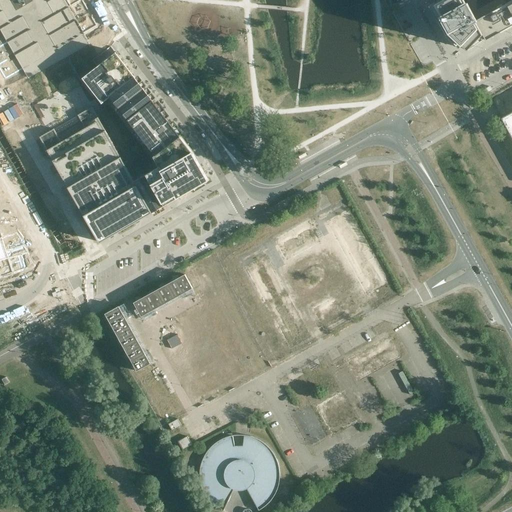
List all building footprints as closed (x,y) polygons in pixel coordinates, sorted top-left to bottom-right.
[(0,0),(0,73),(1,73),(5,79),(22,69),(0,30),(0,0)] [(0,0),(0,30),(22,69),(45,56),(37,42),(34,44),(27,32),(31,30),(22,16),(10,23),(0,6),(0,0)] [(45,0),(46,2),(54,14),(40,22),(57,50),(79,38),(81,42),(87,39),(84,34),(64,0),(45,0)] [(64,0),(84,34),(100,25),(85,0),(64,0)] [(511,0),(503,0),(504,4),(494,9),(494,8),(489,10),(490,12),(480,16),(479,14),(473,17),(463,0),(435,0),(435,2),(432,4),(429,5),(438,21),(442,19),(446,25),(450,32),(446,35),(459,48),(462,45),(468,51),(485,39),(486,41),(487,40),(493,36),(499,33),(511,26),(511,0)] [(116,52),(115,53),(97,67),(82,78),(87,84),(95,95),(102,104),(110,97),(112,100),(138,133),(142,130),(145,127),(150,134),(148,135),(151,139),(151,140),(146,144),(155,155),(153,157),(158,164),(159,167),(146,174),(164,206),(171,202),(205,182),(209,180),(208,178),(206,174),(204,172),(202,167),(200,165),(200,164),(194,167),(191,162),(192,162),(189,157),(194,154),(194,153),(193,152),(192,151),(191,152),(192,153),(189,154),(178,140),(180,138),(181,139),(182,138),(180,136),(178,138),(174,133),(173,132),(173,131),(170,127),(172,125),(168,120),(166,122),(165,121),(160,115),(163,113),(162,112),(160,114),(156,110),(155,108),(151,104),(154,102),(153,100),(150,102),(147,98),(147,97),(149,95),(148,95),(146,97),(145,96),(142,92),(145,90),(143,88),(141,90),(138,86),(137,85),(140,83),(139,83),(137,85),(136,84),(133,80),(135,78),(135,77),(135,76),(134,75),(131,71),(125,64),(124,63),(123,61),(121,58),(120,57),(119,56),(116,52)] [(95,112),(92,107),(77,115),(85,128),(61,142),(54,129),(48,132),(39,137),(100,243),(103,241),(111,237),(118,233),(134,223),(152,213),(134,181),(95,112)] [(511,109),(502,114),(511,134),(511,109)] [(184,140),(182,138),(181,139),(180,138),(178,140),(180,144),(189,154),(192,153),(191,152),(192,151),(188,146),(187,144),(184,140)] [(194,167),(200,164),(194,153),(194,154),(189,157),(192,162),(191,162),(193,165),(194,167)] [(134,181),(152,213),(164,206),(146,174),(134,181)] [(315,217),(241,252),(286,348),(361,313),(356,301),(388,286),(345,198),(321,209),(324,217),(339,210),(340,213),(318,223),(315,217)] [(0,279),(1,282),(13,278),(12,275),(22,272),(23,275),(35,271),(34,268),(37,267),(33,260),(35,259),(19,231),(17,232),(17,231),(1,236),(0,232),(0,279)] [(347,360),(358,381),(402,357),(390,334),(335,363),(336,365),(347,360)] [(6,377),(1,380),(5,386),(10,383),(6,377)] [(331,432),(360,419),(347,391),(318,405),(331,432)] [(181,426),(178,419),(168,424),(172,431),(181,426)] [(220,510),(223,511),(235,487),(238,488),(242,487),(245,486),(259,511),(261,509),(264,507),(266,505),(265,503),(267,501),(269,498),(271,496),(273,493),(274,490),(276,486),(277,483),(277,480),(277,476),(280,476),(280,473),(279,469),(279,466),(278,462),(277,459),(274,460),(273,457),(271,454),(269,451),(267,449),(264,447),(262,444),(259,443),(256,441),(253,440),(253,437),(250,436),(247,436),(244,435),(243,446),(235,446),(233,435),(230,436),(227,437),(224,438),(225,441),(222,442),(219,444),(216,446),(213,448),(211,451),(209,453),(207,456),(206,459),(204,462),(202,462),(201,465),(200,468),(200,472),(200,476),(200,479),(202,479),(203,482),(204,486),(205,489),(206,492),(208,495),(210,498),(212,500),(214,503),(217,505),(215,507),(218,509),(220,510)] [(187,436),(178,441),(183,450),(192,445),(190,441),(187,436)]
